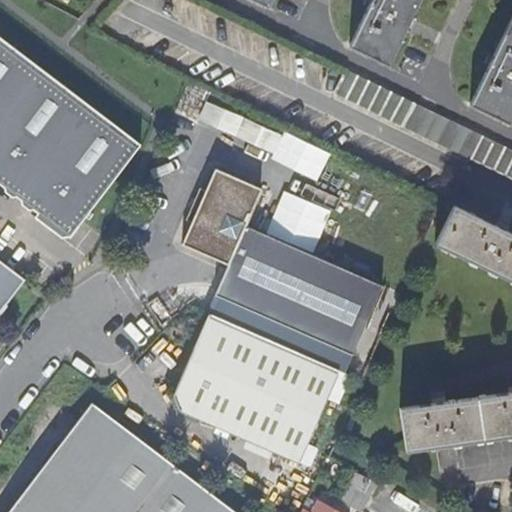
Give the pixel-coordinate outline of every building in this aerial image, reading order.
[(350,47),(389,66),(411,20),(416,21),(416,20),(412,17),(420,0),(365,0),(363,6),(368,8),(350,47)] [(511,15),(492,57),(488,54),(483,64),(488,66),(469,104),(508,123),(511,114),(511,15)] [(0,36),(0,184),(49,222),(46,226),(62,238),(69,236),(70,238),(141,144),(0,36)] [(511,150),(346,70),(334,93),(511,179),(511,150)] [(210,98),(202,116),(277,150),(285,132),(210,98)] [(261,192),(214,171),(182,246),(228,266),(215,296),(352,355),(382,287),(245,228),(261,192)] [(511,234),(508,232),(508,230),(496,224),(495,226),(453,206),(434,245),(511,282),(511,234)] [(0,311),(24,281),(0,262),(0,311)] [(300,463),(338,371),(209,315),(174,396),(180,411),(300,463)] [(405,450),(511,435),(511,389),(508,390),(508,392),(444,401),(444,399),(431,400),(431,403),(399,407),(405,450)] [(236,511),(92,404),(11,511),(236,511)] [(362,510),(370,494),(349,483),(341,498),(362,510)] [(316,501),(309,497),(306,504),(312,508),(316,501)] [(334,511),(319,503),(314,511),(334,511)]
